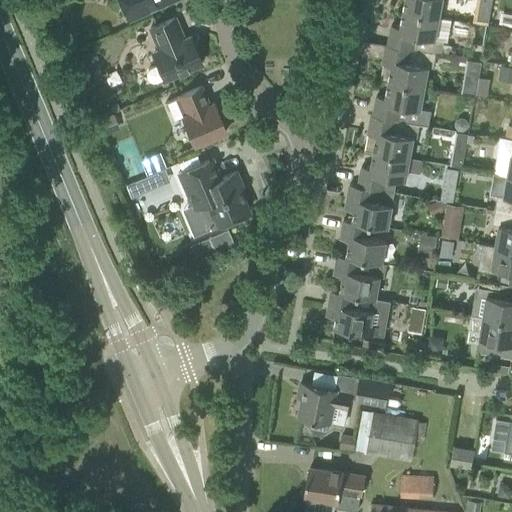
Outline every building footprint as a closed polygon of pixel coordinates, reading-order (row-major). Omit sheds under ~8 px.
[(120,0),(129,18),(169,0),(120,0)] [(405,0),(404,9),(439,16),(442,0),(405,0)] [(391,24),(388,43),(433,51),(435,38),(448,41),(451,19),(439,17),(439,16),(404,9),(401,26),(391,24)] [(487,24),(488,16),(477,14),(475,22),(487,24)] [(153,52),(158,64),(151,67),(148,70),(146,73),(147,77),(149,80),(152,82),(157,82),(201,63),(190,37),(184,39),(175,18),(150,28),(159,49),(153,52)] [(436,53),(433,51),(388,43),(386,43),(382,63),(383,63),(381,78),(389,79),(425,86),(429,66),(433,67),(436,53)] [(467,58),(465,70),(479,73),(481,61),(467,58)] [(511,65),(501,64),(499,79),(511,80),(511,65)] [(431,110),(421,108),(425,86),(389,79),(386,97),(377,95),(373,115),(398,119),(420,123),(428,124),(431,110)] [(182,115),(195,145),(226,132),(213,102),(209,104),(201,86),(165,101),(173,119),(182,115)] [(114,113),(95,121),(102,136),(120,128),(114,113)] [(368,133),(366,149),(374,150),(410,157),(414,136),(417,137),(420,123),(398,119),(373,115),(371,114),(368,133)] [(511,136),(506,136),(501,135),(495,171),(508,173),(511,173),(511,136)] [(362,165),(358,185),(394,192),(397,178),(406,179),(407,169),(421,172),(423,160),(410,157),(374,150),(371,167),(362,165)] [(451,164),(462,166),(463,158),(453,156),(451,164)] [(217,179),(209,160),(178,173),(193,206),(199,204),(209,227),(227,219),(229,222),(239,218),(237,215),(249,210),(240,189),(243,187),(236,171),(217,179)] [(459,167),(448,165),(445,181),(456,183),(459,167)] [(497,194),(495,208),(511,211),(511,173),(508,173),(504,195),(497,194)] [(370,223),(388,226),(393,204),(392,204),(394,192),(358,185),(350,183),(346,203),(356,204),(353,218),(370,221),(370,223)] [(448,203),(443,235),(457,237),(462,205),(448,203)] [(511,211),(495,208),(492,223),(499,224),(495,245),(511,247),(511,211)] [(367,236),(370,223),(370,221),(353,218),(353,220),(343,219),(340,238),(350,240),(347,254),(363,257),(363,259),(383,262),(387,239),(367,236)] [(511,247),(495,245),(487,244),(487,243),(482,242),(478,269),(501,273),(499,282),(511,283),(511,247)] [(343,275),(341,290),(357,292),(357,294),(376,298),(377,298),(380,275),(385,276),(387,263),(383,262),(363,259),(363,257),(347,254),(347,256),(337,254),(334,274),(343,275)] [(511,283),(499,282),(499,283),(500,283),(499,290),(476,286),(471,313),(484,316),(511,320),(511,283)] [(374,310),(376,298),(357,294),(357,292),(341,290),(340,291),(331,290),(327,309),(337,311),(334,327),(380,335),(381,325),(373,324),(375,310),(374,310)] [(423,324),(425,308),(412,306),(410,322),(423,324)] [(511,320),(484,316),(471,313),(466,340),(479,342),(478,352),(511,357),(511,320)] [(442,338),(428,336),(425,348),(440,351),(442,338)] [(374,341),(363,340),(362,346),(373,348),(374,341)] [(386,405),(390,383),(360,378),(357,400),(386,405)] [(348,408),(347,408),(350,393),(336,390),(337,389),(301,382),(299,388),(304,389),(299,414),(311,417),(310,421),(310,426),(313,431),(318,433),(323,432),(327,430),(329,425),(330,422),(345,425),(348,408)] [(372,411),(364,450),(412,459),(419,420),(372,411)] [(451,463),(471,467),(474,450),(454,446),(451,463)] [(357,510),(363,475),(310,466),(305,495),(336,500),(335,506),(357,510)] [(433,498),(434,474),(402,472),(400,497),(423,498),(423,497),(433,498)]
